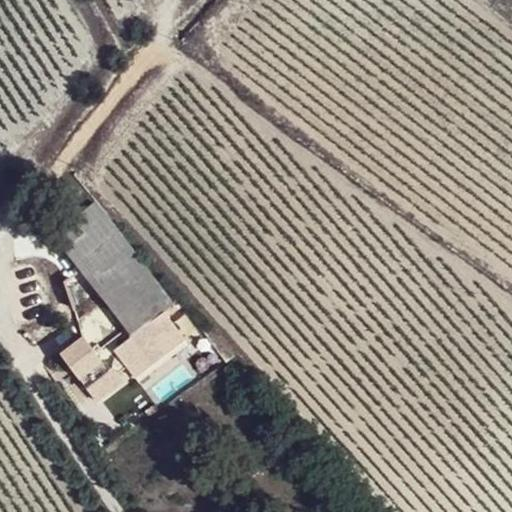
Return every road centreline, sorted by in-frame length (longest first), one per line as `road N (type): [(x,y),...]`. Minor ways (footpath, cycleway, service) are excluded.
road 1 (track): [(0,237),(135,71),(155,57),(179,55),(511,300)]
road 2 (track): [(386,511),(71,155)]
